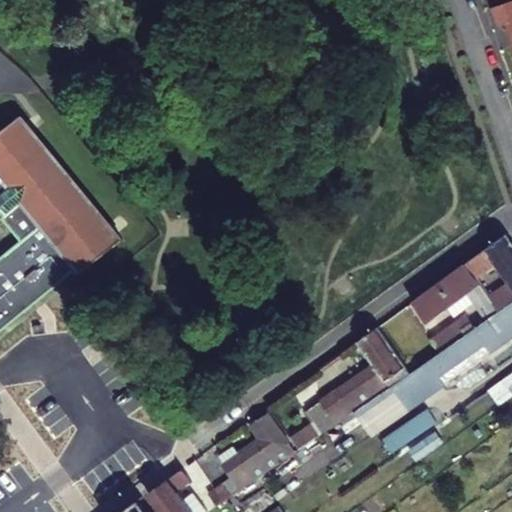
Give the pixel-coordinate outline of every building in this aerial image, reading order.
[(511,0),(490,7),(496,26),(503,24),(511,49),(511,0)] [(56,283),(75,267),(80,273),(122,238),(18,112),(0,126),(0,213),(20,238),(56,283)] [(511,251),(499,236),(461,264),(467,272),(487,259),(498,273),(511,262),(511,251)] [(0,254),(0,328),(56,283),(20,238),(0,254)] [(511,262),(498,273),(508,286),(489,301),(496,312),(511,301),(511,262)] [(467,272),(461,264),(409,301),(425,324),(476,284),(467,272)] [(482,300),(473,306),(483,321),(492,315),(482,300)] [(463,335),(410,372),(427,396),(450,379),(444,369),(482,342),(489,352),(511,336),(511,301),(496,312),(492,315),(483,321),(472,329),(463,335)] [(468,323),(460,329),(463,335),(472,329),(468,323)] [(318,404),(334,426),(410,372),(377,326),(354,342),(371,366),(318,404)] [(482,342),(444,369),(450,379),(489,352),(482,342)] [(504,397),(511,391),(511,370),(506,374),(511,382),(500,391),(504,397)] [(433,412),(429,407),(406,424),(416,438),(441,420),(434,411),(433,412)] [(254,439),(232,455),(216,466),(226,480),(236,493),(291,454),(264,416),(246,428),(254,439)] [(226,448),(211,459),(216,466),(232,455),(226,448)] [(180,503),(173,492),(188,481),(180,470),(145,496),(156,511),(202,511),(190,495),(180,503)] [(236,493),(226,480),(221,485),(230,497),(236,493)] [(230,497),(221,485),(211,492),(220,504),(230,497)] [(220,504),(211,492),(207,495),(216,507),(220,504)] [(144,511),(136,502),(122,511),(144,511)]
